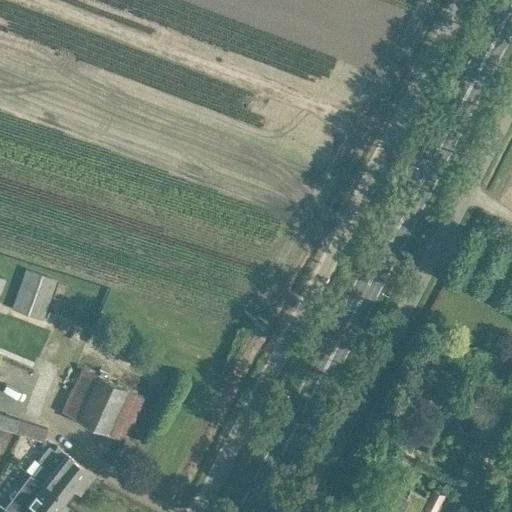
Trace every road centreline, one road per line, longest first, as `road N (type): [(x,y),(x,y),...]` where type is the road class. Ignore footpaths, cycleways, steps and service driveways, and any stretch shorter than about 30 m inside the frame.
road 1 (unclassified): [(204,511),(466,0)]
road 2 (primary): [(250,511),(511,6)]
road 3 (unclassified): [(300,511),(511,103)]
